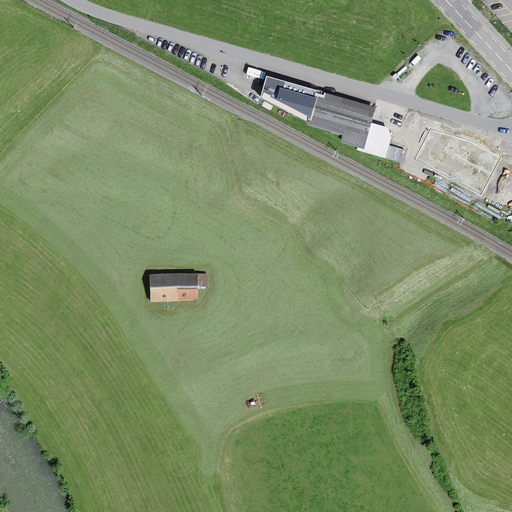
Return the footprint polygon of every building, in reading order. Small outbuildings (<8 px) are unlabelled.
[(406,74),(400,69),(388,79),(396,86),(406,74)] [(373,108),(267,78),(261,103),(305,124),(344,135),(341,144),(361,151),(373,108)] [(440,153),(454,124),(412,103),(397,131),(440,153)] [(374,118),(366,147),(386,153),(395,124),(374,118)] [(210,274),(147,275),(147,303),(199,303),(199,292),(210,292),(210,274)]
